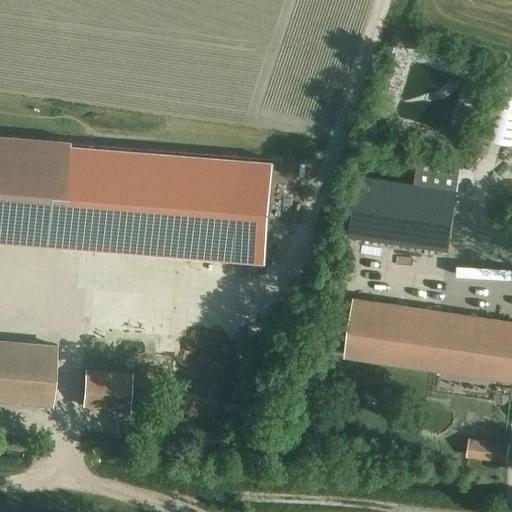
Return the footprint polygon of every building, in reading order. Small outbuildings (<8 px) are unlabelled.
[(367,131),(462,161),(493,65),(398,35),(367,131)] [(511,95),(496,91),(483,137),(511,145),(511,95)] [(69,145),(70,140),(0,134),(0,240),(61,245),(69,145)] [(69,145),(61,245),(266,261),(274,161),(69,145)] [(358,176),(349,235),(449,249),(457,190),(358,176)] [(511,321),(356,298),(348,354),(511,377),(511,321)] [(53,346),(0,341),(0,398),(49,403),(53,346)] [(131,372),(84,368),(81,407),(128,411),(131,372)] [(501,444),(501,436),(471,435),(471,442),(501,444)] [(468,444),(466,460),(505,463),(506,447),(468,444)]
